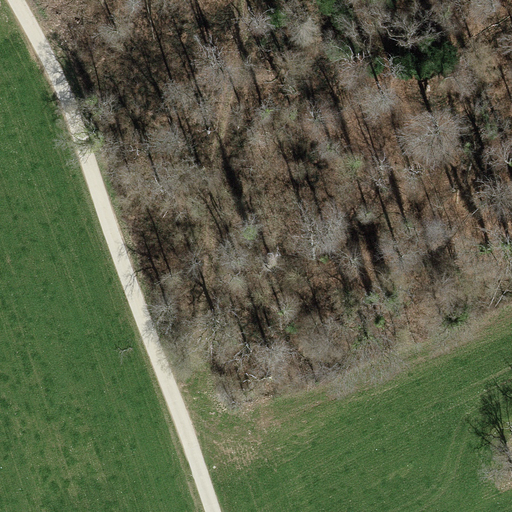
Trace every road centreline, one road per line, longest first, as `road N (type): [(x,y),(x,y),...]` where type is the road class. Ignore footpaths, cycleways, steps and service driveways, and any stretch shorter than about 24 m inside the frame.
road 1 (track): [(211,511),(30,0)]
road 2 (track): [(0,221),(75,247),(137,292)]
